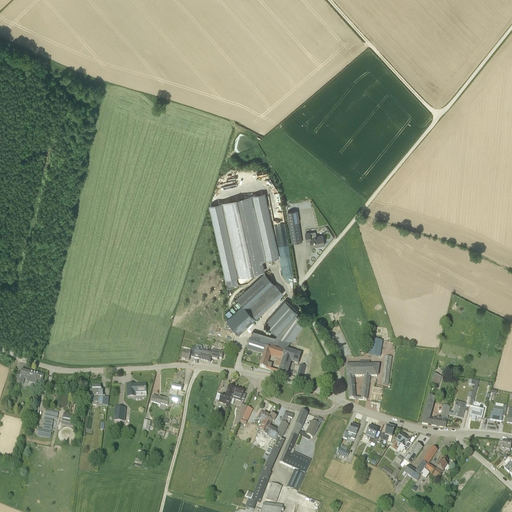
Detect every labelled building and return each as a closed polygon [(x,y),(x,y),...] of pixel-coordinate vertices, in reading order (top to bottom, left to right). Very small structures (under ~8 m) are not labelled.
[(279,259),(265,194),(209,206),(226,281),(265,272),(263,262),(279,259)] [(302,242),(297,210),(287,212),(289,224),(288,224),(291,243),(302,242)] [(324,245),(322,235),(316,236),(315,232),(310,233),(310,232),(305,233),(306,242),(311,241),(312,247),(324,245)] [(242,303),(256,319),(283,294),(264,274),(237,299),(242,303)] [(265,323),(277,334),(295,315),(298,312),(285,301),(265,323)] [(245,329),(256,319),(242,303),(225,319),(239,334),(245,329)] [(305,322),(295,315),(277,334),(275,338),(252,331),(246,350),(263,355),(265,350),(272,352),(272,349),(284,352),(285,352),(286,352),(287,350),(305,322)] [(380,357),(383,341),(372,340),(370,355),(380,357)] [(203,350),(203,348),(204,346),(200,345),(200,348),(196,347),(193,358),(200,360),(200,361),(208,363),(208,360),(209,352),(203,350)] [(193,358),(196,347),(192,346),(191,353),(183,351),(181,359),(189,361),(190,357),(193,358)] [(272,352),(270,357),(278,359),(282,360),(284,352),(272,349),(272,352)] [(222,359),(224,351),(220,350),(220,352),(212,350),(211,353),(209,352),(208,360),(208,363),(210,363),(211,359),(218,360),(219,358),(222,359)] [(272,352),(265,350),(263,355),(260,367),(271,370),(272,365),(268,363),(270,357),(272,352)] [(282,360),(280,367),(278,373),(287,375),(291,362),(298,365),(301,354),(287,350),(286,352),(285,352),(284,352),(282,360)] [(383,384),(389,385),(392,358),(386,357),(383,384)] [(364,377),(361,400),(366,401),(369,377),(378,377),(379,365),(370,365),(370,361),(360,361),(360,365),(347,366),(349,399),(356,399),(354,377),(364,377)] [(297,378),(302,379),(305,367),(300,366),(297,378)] [(41,381),(43,381),(44,375),(22,371),(22,374),(15,372),(14,379),(20,380),(19,384),(23,385),(25,379),(28,379),(27,382),(40,384),(41,381)] [(442,376),(441,376),(434,374),(430,385),(438,387),(441,379),(442,376)] [(482,419),(484,410),(472,407),(479,382),(476,381),(472,395),(471,398),(469,406),(472,407),(470,416),(472,417),(471,420),(475,421),(475,420),(476,420),(476,418),(482,419)] [(146,397),(146,393),(146,392),(146,384),(127,385),(128,397),(136,397),(136,393),(141,393),(141,397),(146,397)] [(171,406),(172,402),(181,404),(182,399),(176,398),(178,391),(181,392),(182,387),(172,385),(171,391),(168,401),(167,407),(168,406),(171,406)] [(99,402),(99,396),(103,396),(103,391),(101,392),(101,386),(92,386),(93,392),(90,392),(90,397),(93,397),(93,402),(99,402)] [(233,394),(234,388),(229,387),(226,396),(221,395),(221,396),(218,395),(216,400),(220,401),(219,403),(226,405),(225,407),(229,408),(230,404),(232,399),(233,396),(233,394)] [(243,395),(244,392),(234,388),(233,394),(233,396),(232,399),(241,402),(242,399),(245,400),(246,396),(243,395)] [(168,401),(171,391),(168,391),(166,400),(153,396),(151,403),(161,405),(160,409),(166,410),(167,407),(168,401)] [(471,398),(472,395),(469,395),(468,397),(466,404),(456,402),(453,414),(456,415),(456,416),(463,418),(466,406),(469,407),(469,406),(471,398)] [(440,418),(436,418),(434,417),(434,419),(430,418),(435,398),(428,397),(423,418),(422,424),(446,428),(447,421),(447,422),(447,420),(440,418)] [(241,419),(242,419),(247,406),(242,405),(237,417),(241,419)] [(447,420),(450,407),(443,405),(440,418),(447,420)] [(505,417),(507,406),(504,405),(503,408),(494,407),(493,413),(491,413),(490,420),(501,422),(502,416),(505,417)] [(124,422),(126,408),(115,407),(113,421),(124,422)] [(46,410),(42,429),(52,431),(54,416),(58,417),(59,412),(46,410)] [(264,420),(267,422),(270,417),(261,412),(257,419),(263,422),(264,420)] [(285,412),(281,422),(286,424),(288,418),(292,419),(294,415),(285,412)] [(302,427),(308,414),(301,412),(296,425),(302,427)] [(272,414),(270,417),(267,422),(264,420),(263,422),(258,431),(265,434),(269,427),(273,422),(276,417),(272,414)] [(311,437),(313,439),(319,426),(322,420),(318,418),(315,423),(312,422),(308,429),(305,434),(307,435),(311,437)] [(142,429),(142,432),(146,433),(147,431),(149,431),(151,422),(145,420),(142,429)] [(269,427),(265,434),(264,435),(276,442),(278,437),(281,439),(289,426),(286,424),(283,423),(278,432),(269,427)] [(290,454),(299,435),(300,431),(302,427),(296,425),(292,434),(280,463),(289,467),(295,453),(293,453),(292,455),(290,454)] [(347,437),(354,440),(358,428),(352,425),(349,433),(345,432),(343,438),(347,439),(347,437)] [(380,433),(377,432),(378,431),(370,427),(366,436),(371,438),(369,442),(375,445),(380,433)] [(380,440),(391,443),(395,429),(387,427),(385,435),(382,434),(380,440)] [(52,431),(42,429),(39,428),(37,436),(50,439),(52,431)] [(400,451),(404,454),(408,449),(408,450),(412,445),(408,442),(410,440),(401,434),(392,448),(399,453),(400,451)] [(278,437),(276,442),(273,446),(281,450),(285,441),(281,439),(278,437)] [(503,441),(502,445),(500,445),(499,452),(509,456),(510,452),(511,443),(503,441)] [(413,452),(418,455),(422,449),(417,445),(412,451),(413,452)] [(347,457),(349,453),(340,448),(337,453),(347,457)] [(432,467),(429,465),(437,451),(433,448),(422,463),(427,467),(425,471),(428,473),(428,471),(432,467)] [(410,465),(418,455),(413,452),(409,457),(407,456),(404,461),(410,465)] [(311,460),(295,453),(289,467),(295,470),(305,474),(311,460)] [(399,465),(404,459),(399,456),(395,461),(399,465)] [(136,457),(134,466),(141,468),(143,458),(136,457)] [(437,467),(443,472),(448,465),(446,464),(448,461),(443,458),(437,467)] [(429,474),(428,473),(425,471),(427,467),(422,463),(416,472),(408,467),(404,473),(417,482),(421,476),(426,480),(429,474)] [(265,464),(262,471),(270,473),(273,467),(265,464)] [(436,470),(432,474),(438,479),(443,473),(437,468),(436,470)] [(395,479),(400,471),(397,469),(392,477),(395,479)] [(298,492),(306,475),(305,474),(295,470),(287,487),(298,492)] [(269,480),(260,477),(251,500),(257,502),(260,503),(269,480)] [(266,498),(271,500),(278,502),(283,487),(271,483),(266,498)]
